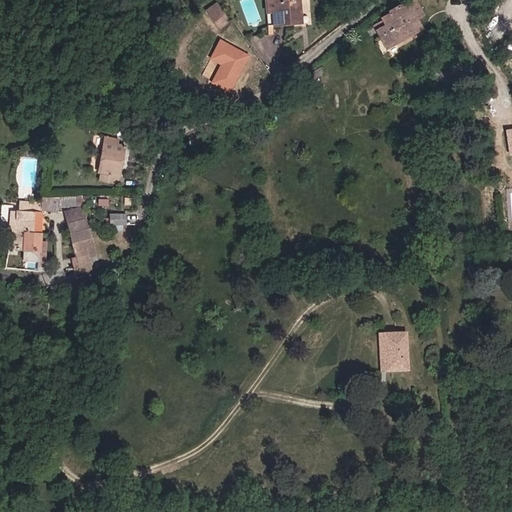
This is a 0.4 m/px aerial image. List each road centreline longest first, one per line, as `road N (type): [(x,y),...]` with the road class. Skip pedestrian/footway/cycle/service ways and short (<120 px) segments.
road 1 (track): [(386,313),(361,293),(313,304),(195,449),(97,480),(68,467),(54,440),(18,354),(4,275)]
road 2 (residential): [(377,0),(246,102),(179,130),(160,151),(135,239),(103,278),(61,284),(0,274)]
road 3 (track): [(250,389),(334,405),(375,396),(391,377)]
